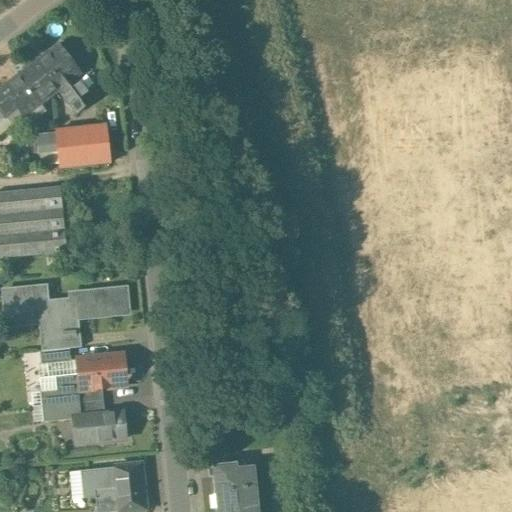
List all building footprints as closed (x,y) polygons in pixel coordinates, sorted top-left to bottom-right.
[(79,74),(59,47),(29,70),(50,97),(59,90),(76,113),(92,101),(75,78),(79,74)] [(29,70),(0,91),(0,112),(5,118),(17,108),(23,117),(50,97),(29,70)] [(105,126),(56,131),(58,153),(60,170),(109,164),(105,126)] [(56,131),(40,133),(40,137),(38,137),(40,155),(58,153),(56,131)] [(60,188),(0,193),(0,261),(66,253),(66,252),(61,203),(60,188)] [(75,252),(70,202),(61,203),(66,252),(75,252)] [(72,300),(48,302),(47,286),(5,290),(8,324),(9,323),(9,318),(21,317),(22,322),(47,320),(49,336),(76,334),(74,312),(83,311),(84,315),(128,310),(126,287),(71,293),(72,300)] [(76,334),(49,336),(51,351),(70,349),(78,349),(76,334)] [(51,351),(41,352),(39,352),(41,366),(45,366),(45,364),(71,361),(70,349),(51,351)] [(71,361),(45,364),(45,366),(46,366),(47,366),(48,378),(47,378),(78,375),(80,391),(102,389),(126,387),(125,383),(130,377),(124,372),(123,356),(71,361)] [(47,378),(38,379),(38,381),(39,381),(40,392),(40,393),(41,408),(42,408),(79,404),(77,392),(80,391),(78,375),(47,378)] [(80,391),(77,392),(79,404),(103,401),(102,389),(80,391)] [(103,401),(79,404),(80,418),(104,415),(103,401)] [(104,415),(80,418),(79,404),(42,408),(43,423),(73,420),(74,429),(82,429),(83,444),(125,440),(122,414),(104,415)] [(217,511),(257,511),(253,467),(236,469),(235,464),(213,466),(217,511)] [(142,465),(87,470),(90,491),(98,490),(100,511),(146,507),(142,465)]
